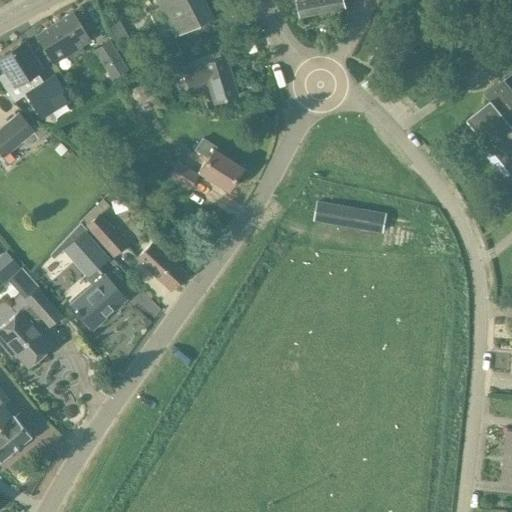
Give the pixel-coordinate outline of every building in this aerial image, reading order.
[(155,0),(174,35),(210,17),(201,0),(155,0)] [(345,5),(343,0),(297,0),(301,17),(344,8),(345,5)] [(89,40),(83,32),(93,26),(80,6),(72,11),(36,34),(52,63),(68,53),(71,58),(84,50),(81,45),(89,40)] [(93,49),(111,79),(127,69),(109,39),(93,49)] [(41,118),(70,100),(54,75),(43,82),(36,71),(40,69),(23,42),(0,56),(0,65),(9,80),(2,85),(13,101),(25,94),(41,118)] [(394,52),(380,44),(369,63),(384,71),(394,52)] [(162,71),(183,60),(178,49),(167,55),(163,47),(153,53),(162,71)] [(213,103),(235,96),(225,57),(181,69),(186,86),(206,80),(213,103)] [(511,86),(511,87),(505,79),(508,78),(506,76),(485,93),(491,100),(468,118),(511,171),(511,86)] [(18,111),(0,126),(0,155),(2,158),(22,141),(25,146),(36,137),(37,139),(46,131),(41,124),(37,128),(30,120),(27,123),(18,111)] [(226,188),(240,167),(212,148),(214,146),(202,138),(195,148),(207,157),(199,170),(226,188)] [(198,174),(177,161),(167,175),(188,189),(198,174)] [(127,243),(99,213),(108,205),(103,199),(79,220),(84,226),(85,226),(113,257),(127,243)] [(351,207),(318,201),(314,220),(348,226),(383,232),(387,214),(351,207)] [(74,245),(93,267),(83,276),(91,285),(69,305),(90,330),(124,300),(98,270),(110,259),(87,234),(89,232),(79,221),(73,227),(83,237),(74,245)] [(169,288),(184,272),(151,240),(136,256),(169,288)] [(8,249),(0,254),(0,275),(1,278),(19,265),(8,249)] [(47,327),(59,317),(35,289),(23,300),(29,307),(20,315),(18,313),(0,328),(0,343),(10,355),(13,353),(26,367),(48,347),(36,333),(45,325),(47,327)] [(0,459),(29,436),(13,416),(16,414),(0,394),(0,459)]
